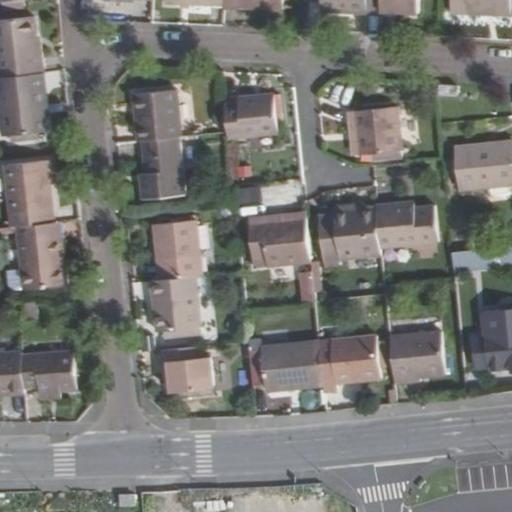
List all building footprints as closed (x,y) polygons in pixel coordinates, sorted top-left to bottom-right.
[(174,0),(175,6),(233,9),(233,0),(174,0)] [(233,0),(233,9),(290,11),(290,0),(233,0)] [(327,0),(327,4),(327,13),(332,13),(333,10),(340,10),(341,14),(373,15),(373,13),(373,0),(327,0)] [(426,15),(426,0),(373,0),(373,13),(426,15)] [(511,0),(456,0),(456,16),(511,17),(511,0)] [(45,20),(6,24),(10,82),(14,81),(53,77),(51,51),(48,51),(45,20)] [(8,97),(11,141),(19,141),(47,138),(55,137),(51,96),(55,95),(53,77),(14,81),(15,97),(8,97)] [(447,88),(447,86),(440,85),(440,97),(446,97),(446,95),(458,96),(458,89),(447,88)] [(183,94),(140,97),(144,145),(148,145),(185,141),(188,141),(183,94)] [(245,106),(230,107),(233,137),(234,144),(283,140),(280,97),(244,101),(245,106)] [(403,110),(360,115),(363,158),(375,157),(392,156),(405,154),(406,154),(403,110)] [(360,115),(353,115),(356,158),(363,158),(360,115)] [(47,138),(19,141),(19,148),(48,145),(47,138)] [(185,141),(148,145),(151,179),(151,188),(145,189),(146,204),(189,199),(185,141)] [(511,145),(459,150),(464,193),(511,189),(511,145)] [(405,154),(392,156),(392,163),(406,161),(405,154)] [(392,156),(375,157),(376,166),(392,164),(392,163),(392,156)] [(55,165),(13,168),(18,231),(24,230),(61,227),(57,189),(55,165)] [(380,210),(380,212),(384,253),(441,248),(438,211),(419,213),(409,214),(408,208),(380,210)] [(322,221),(326,266),(385,261),(384,253),(380,212),(338,216),(338,220),(322,221)] [(310,216),(253,221),(253,227),(311,222),(310,216)] [(311,222),(253,227),(257,265),(271,263),(271,270),(315,266),(311,222)] [(200,223),(157,227),(163,283),(197,280),(204,279),(200,223)] [(29,293),(71,289),(70,270),(66,270),(63,227),(61,227),(24,230),(28,274),(29,293)] [(511,268),(511,247),(455,249),(456,270),(511,268)] [(28,274),(12,276),(13,289),(18,296),(29,295),(29,293),(28,274)] [(165,335),(202,332),(197,280),(163,283),(154,284),(156,302),(159,301),(159,314),(157,314),(159,335),(165,335)] [(43,305),(23,307),(25,325),(44,323),(43,305)] [(476,339),(479,368),(491,367),(491,369),(511,367),(511,309),(485,312),(488,337),(476,339)] [(202,332),(165,335),(166,344),(204,340),(204,332),(202,332)] [(444,333),(392,338),(396,386),(421,384),(421,379),(447,377),(444,333)] [(380,336),(321,342),(326,386),(326,391),(339,390),(339,384),(383,380),(380,336)] [(264,347),(268,391),(326,386),(321,342),(264,347)] [(11,344),(0,344),(0,357),(12,357),(11,344)] [(170,366),(173,397),(177,396),(216,393),(213,362),(206,362),(204,351),(161,354),(162,366),(170,366)] [(28,360),(27,356),(12,357),(0,357),(0,394),(5,394),(15,394),(15,400),(31,399),(30,392),(28,360)] [(81,356),(28,360),(30,392),(46,391),(46,397),(84,394),(81,356)] [(216,393),(177,396),(177,404),(216,401),(216,393)] [(121,496),(122,506),(136,506),(136,495),(121,496)]
